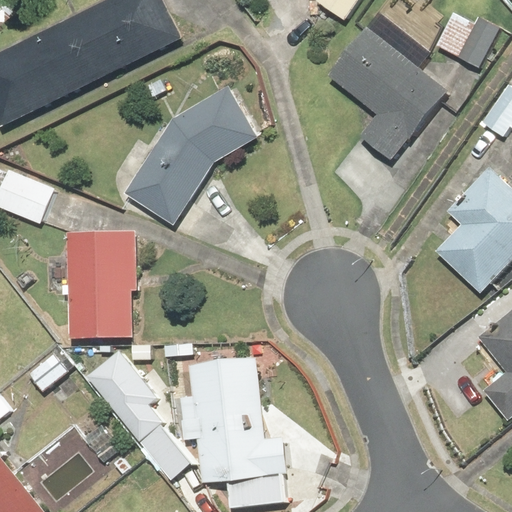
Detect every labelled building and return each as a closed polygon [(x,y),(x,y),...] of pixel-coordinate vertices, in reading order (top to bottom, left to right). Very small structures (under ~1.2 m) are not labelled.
[(0,112),(7,127),(187,39),(168,0),(111,0),(0,54),(0,112)] [(349,24),(365,0),(325,0),(322,6),(349,24)] [(461,9),(441,47),(486,70),(505,32),(461,9)] [(379,32),(342,79),(384,112),(365,135),(398,161),(453,91),(379,32)] [(221,165),(265,139),(235,89),(178,123),(131,197),(181,229),(221,165)] [(511,92),(491,125),(509,137),(511,132),(511,92)] [(499,170),(511,155),(511,144),(487,122),(461,152),(488,176),(496,167),(499,170)] [(0,187),(4,189),(0,199),(0,206),(45,224),(59,187),(2,164),(0,169),(0,187)] [(511,182),(499,170),(496,167),(488,176),(454,212),(468,225),(442,252),(488,295),(511,269),(511,182)] [(139,237),(74,239),(77,343),(143,341),(139,237)] [(511,318),(486,340),(511,370),(511,371),(490,390),(511,415),(511,318)] [(168,386),(153,368),(144,375),(126,352),(94,377),(179,484),(203,465),(165,417),(170,413),(164,406),(170,401),(162,391),(168,386)] [(56,356),(34,375),(51,395),(73,376),(56,356)] [(288,478),(295,477),(290,436),(272,438),(263,356),(196,364),(200,398),(186,399),(191,443),(204,441),(209,486),(233,484),(236,511),(291,506),(288,478)] [(0,426),(18,412),(1,391),(0,392),(0,426)] [(106,423),(88,437),(108,464),(126,450),(106,423)] [(0,511),(52,511),(0,448),(0,511)]
